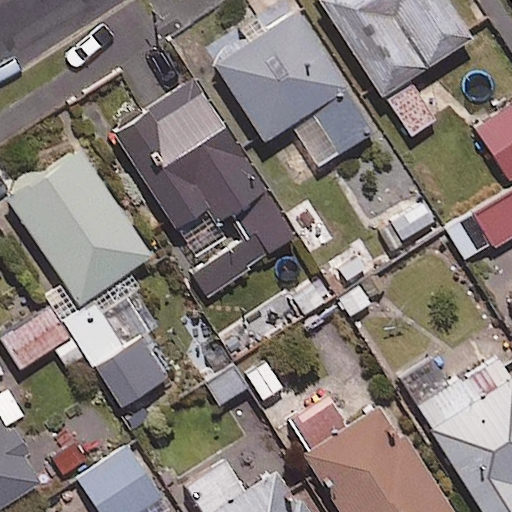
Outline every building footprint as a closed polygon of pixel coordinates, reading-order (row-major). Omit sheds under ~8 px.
[(472,36),(447,0),(319,0),(408,135),(435,117),(409,77),(472,36)] [(370,131),(296,10),(213,61),(261,139),(291,121),(317,164),(370,131)] [(293,236),(193,81),(113,133),(173,226),(205,205),(215,220),(226,213),(242,238),(191,272),(205,294),(293,236)] [(511,174),(511,102),(476,125),(508,177),(511,174)] [(149,253),(76,144),(5,191),(74,296),(57,308),(92,361),(120,342),(100,311),(137,286),(125,269),(149,253)] [(511,234),(511,191),(459,220),(476,253),(511,234)] [(324,301),(310,277),(256,310),(270,333),(324,301)] [(69,335),(50,304),(0,335),(19,366),(69,335)] [(139,335),(95,364),(121,405),(166,376),(139,335)] [(454,382),(436,354),(399,377),(481,511),(502,511),(511,506),(511,373),(500,354),(454,382)] [(346,425),(329,395),(288,418),(341,511),(451,511),(388,401),(346,425)] [(0,504),(39,480),(0,419),(0,504)] [(158,511),(170,504),(125,442),(78,477),(103,511),(158,511)] [(297,505),(275,469),(242,489),(220,452),(175,480),(194,511),(310,511),(303,501),(297,505)]
